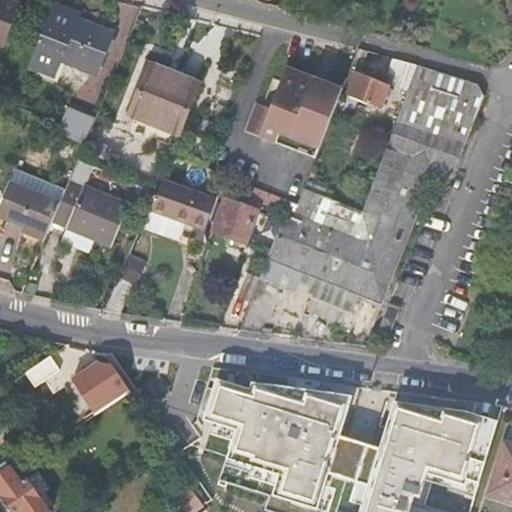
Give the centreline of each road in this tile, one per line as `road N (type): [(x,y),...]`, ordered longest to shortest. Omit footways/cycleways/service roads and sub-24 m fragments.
road 1 (residential): [(185,0),(505,82),(401,371)]
road 2 (secondary): [(401,371),(54,327),(0,308)]
